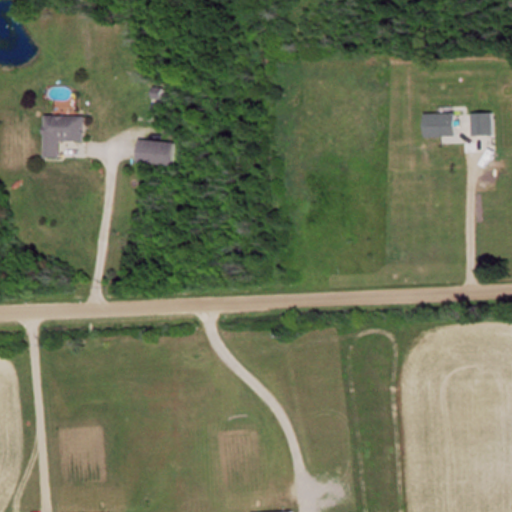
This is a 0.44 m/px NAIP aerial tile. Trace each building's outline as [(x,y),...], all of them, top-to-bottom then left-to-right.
[(60,112),(78,111),(77,99),(59,100),(60,112)] [(478,134),(500,134),(500,112),(478,112),(478,134)] [(428,113),(428,135),(462,135),(462,113),(428,113)] [(92,140),(93,115),(53,114),(52,157),(68,157),(68,140),(92,140)] [(179,140),(143,140),(143,164),(179,164),(179,140)]
